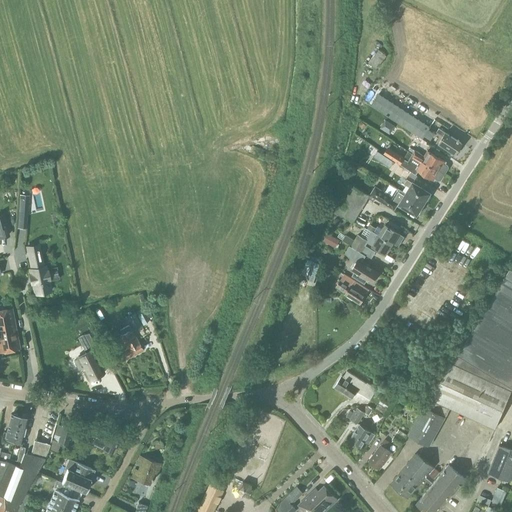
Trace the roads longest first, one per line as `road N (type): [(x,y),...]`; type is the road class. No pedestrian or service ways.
road 1 (unclassified): [(308,376),(373,317),(511,97)]
road 2 (track): [(288,137),(274,194),(189,399)]
road 3 (residential): [(0,390),(139,408)]
road 4 (residential): [(384,511),(293,410)]
